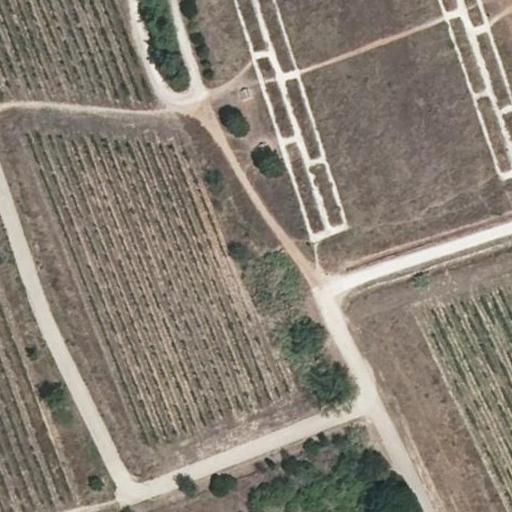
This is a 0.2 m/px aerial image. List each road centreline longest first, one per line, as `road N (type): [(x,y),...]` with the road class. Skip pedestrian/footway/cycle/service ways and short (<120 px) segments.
road 1 (track): [(0,180),(40,304),(132,495),(373,402)]
road 2 (track): [(511,227),(333,289),(329,303),(427,511)]
road 3 (track): [(135,0),(163,92),(175,100),(207,100),(177,0)]
